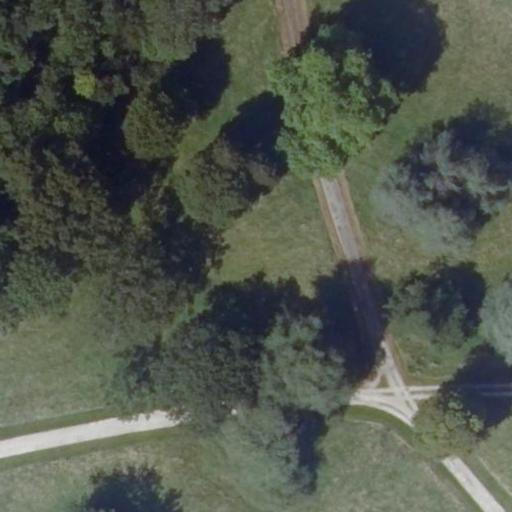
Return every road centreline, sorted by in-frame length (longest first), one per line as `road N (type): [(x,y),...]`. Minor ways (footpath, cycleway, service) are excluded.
road 1 (unclassified): [(285,0),(315,162),(390,393)]
road 2 (unclassified): [(0,452),(193,416),(390,393)]
road 3 (unclassified): [(390,393),(483,511)]
road 4 (unclassified): [(390,393),(511,394)]
